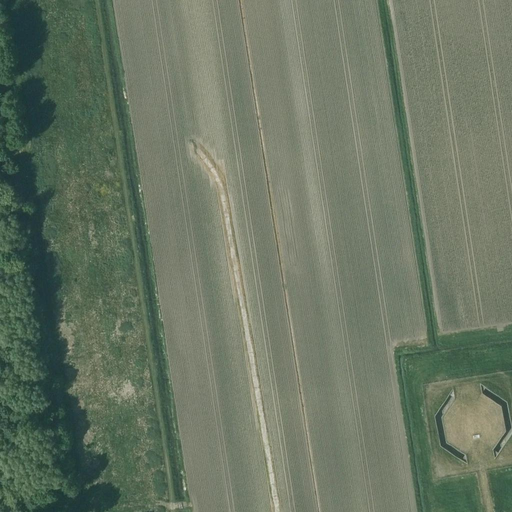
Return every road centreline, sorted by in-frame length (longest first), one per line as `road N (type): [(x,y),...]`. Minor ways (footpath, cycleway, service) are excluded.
road 1 (track): [(278,511),(211,179),(184,134),(167,0)]
road 2 (track): [(172,511),(95,0)]
